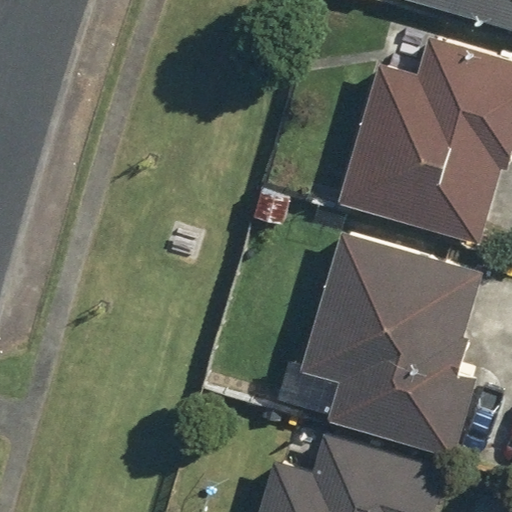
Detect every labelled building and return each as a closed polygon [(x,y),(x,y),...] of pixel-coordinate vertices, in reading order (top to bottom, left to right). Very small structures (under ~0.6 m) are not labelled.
[(511,0),(427,0),(511,24),(511,0)] [(333,197),(472,238),(495,161),(501,163),(507,142),(511,143),(511,57),(425,31),(412,71),(374,58),(333,197)] [(255,214),(284,220),(291,192),(261,186),(255,214)] [(322,415),(449,449),(470,372),(456,368),(466,331),(459,329),(476,269),(335,230),(298,365),(333,375),(322,415)] [(253,511),(430,511),(445,464),(322,427),(310,467),(270,455),(253,511)]
